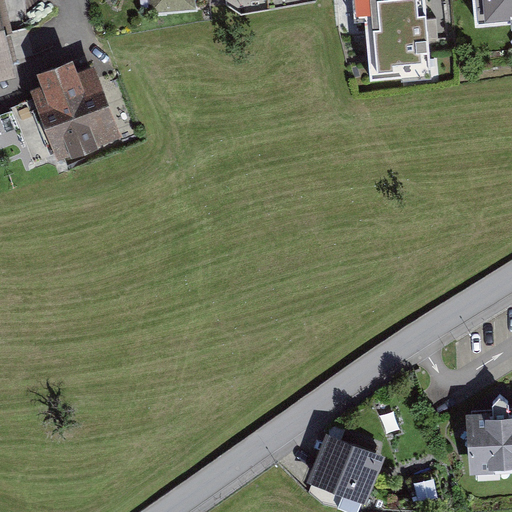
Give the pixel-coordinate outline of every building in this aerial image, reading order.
[(361,0),(368,69),(425,65),(420,0),(361,0)] [(511,0),(485,0),(487,20),(511,17),(511,0)] [(0,5),(0,72),(14,70),(0,5)] [(72,44),(33,60),(38,73),(28,77),(38,100),(0,115),(0,175),(125,125),(97,56),(80,63),(72,44)] [(511,405),(463,408),(466,465),(511,462),(511,405)] [(392,456),(333,427),(306,479),(365,508),(392,456)]
